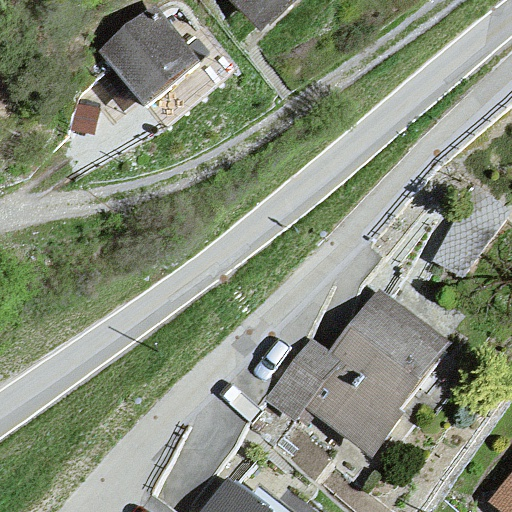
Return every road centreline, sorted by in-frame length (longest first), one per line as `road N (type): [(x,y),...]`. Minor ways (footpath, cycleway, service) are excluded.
road 1 (unclassified): [(0,415),(233,246),(511,17)]
road 2 (residential): [(82,511),(172,408),(511,74)]
road 3 (track): [(0,216),(184,176),(239,148),(447,0)]
